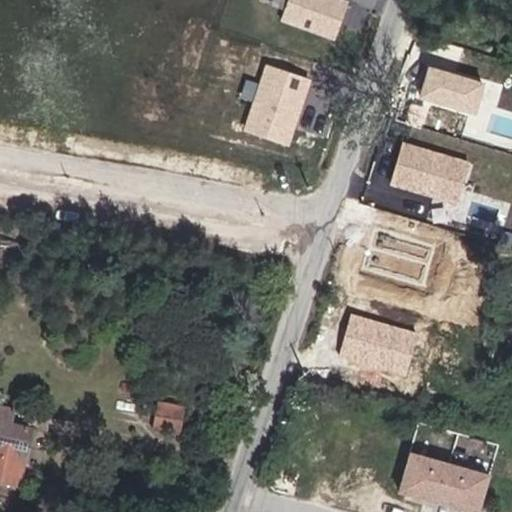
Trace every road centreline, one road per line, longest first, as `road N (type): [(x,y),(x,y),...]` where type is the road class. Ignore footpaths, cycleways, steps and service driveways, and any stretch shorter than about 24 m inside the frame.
road 1 (residential): [(333,211),(0,158)]
road 2 (residential): [(333,211),(236,511)]
road 3 (residential): [(399,0),(333,211)]
